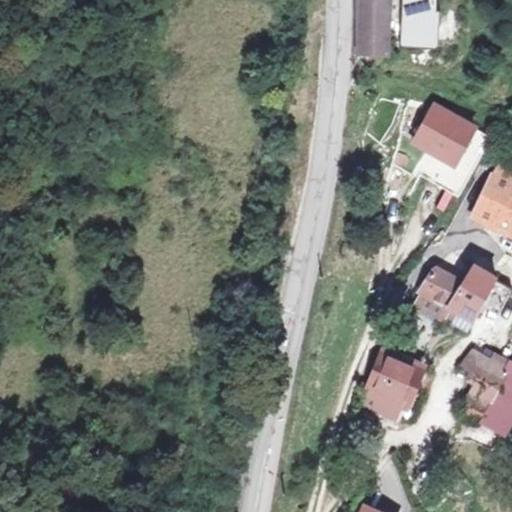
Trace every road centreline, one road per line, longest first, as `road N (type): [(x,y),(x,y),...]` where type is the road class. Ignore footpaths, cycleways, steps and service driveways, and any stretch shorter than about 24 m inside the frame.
road 1 (tertiary): [(258,511),(329,173),(341,0)]
road 2 (track): [(502,248),(464,234),(422,269),(359,376),(317,511)]
road 3 (track): [(508,511),(511,471),(490,452),(430,442),(378,463),(330,511)]
